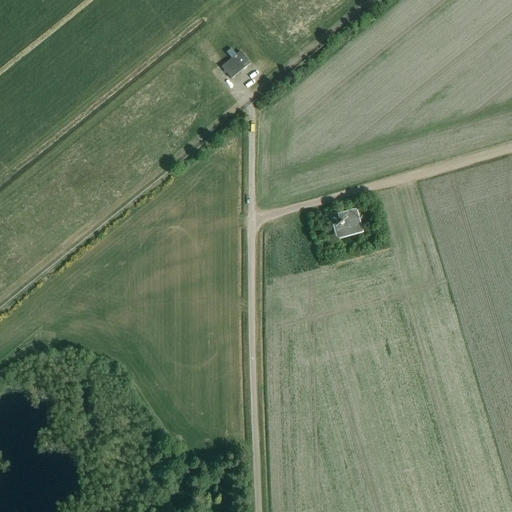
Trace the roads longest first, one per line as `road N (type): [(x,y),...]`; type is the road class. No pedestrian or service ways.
road 1 (unclassified): [(257,511),(252,220)]
road 2 (unclassified): [(252,220),(417,173)]
